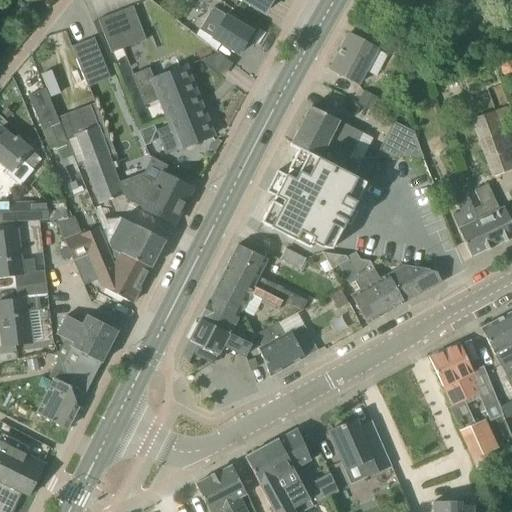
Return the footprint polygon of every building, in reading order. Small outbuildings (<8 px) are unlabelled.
[(240,0),(263,14),(272,0),(240,0)] [(146,40),(133,7),(98,20),(111,54),(146,40)] [(226,16),(214,9),(213,8),(199,30),(212,38),(212,39),(239,55),(253,32),(226,16)] [(377,48),(349,34),(329,71),(357,85),(377,48)] [(72,47),(83,77),(106,68),(94,38),(72,47)] [(160,100),(193,86),(185,67),(154,80),(149,69),(132,76),(145,106),(160,100)] [(168,120),(201,107),(193,86),(160,100),(168,120)] [(57,118),(45,89),(28,96),(42,130),(49,127),(57,145),(57,147),(65,166),(75,162),(66,141),(67,141),(66,139),(57,118)] [(364,90),(358,103),(372,110),(378,97),(364,90)] [(109,157),(116,155),(96,103),(90,106),(99,127),(88,131),(77,135),(66,139),(67,141),(66,141),(75,162),(77,166),(78,168),(84,165),(98,204),(123,194),(109,157)] [(88,131),(99,127),(90,106),(79,110),(88,131)] [(201,107),(168,120),(170,126),(156,132),(165,156),(213,137),(201,107)] [(362,133),(312,108),(310,107),(290,145),(299,150),(322,162),(348,160),(362,133)] [(77,135),(88,131),(79,110),(68,114),(77,135)] [(494,111),(471,120),(492,177),(511,169),(511,160),(510,155),(494,111)] [(66,139),(77,135),(68,114),(57,118),(66,139)] [(0,128),(0,162),(11,172),(21,160),(33,170),(41,160),(29,150),(30,150),(15,138),(14,139),(0,128)] [(375,159),(423,156),(421,152),(386,135),(375,158),(375,159)] [(299,150),(261,224),(310,249),(313,244),(320,248),(332,250),(365,184),(353,178),(361,164),(360,160),(348,160),(322,162),(299,150)] [(144,210),(173,224),(191,189),(162,174),(156,185),(143,178),(122,187),(127,200),(144,209),(144,210)] [(511,238),(511,225),(504,208),(499,211),(487,185),(474,191),(481,206),(474,210),(492,248),(511,238)] [(474,210),(473,210),(464,190),(453,195),(462,215),(454,219),(459,229),(458,230),(471,258),(492,248),(474,210)] [(0,205),(0,221),(47,220),(46,204),(0,205)] [(99,220),(101,226),(111,248),(122,254),(151,268),(164,241),(133,225),(134,222),(125,218),(124,220),(121,219),(99,220)] [(101,226),(65,242),(73,261),(89,254),(104,289),(132,304),(151,268),(122,254),(111,248),(101,226)] [(0,232),(0,277),(14,276),(16,288),(46,284),(45,271),(35,272),(34,259),(22,261),(18,230),(0,232)] [(299,270),(310,250),(289,242),(280,261),(299,270)] [(283,302),(302,311),(306,301),(258,277),(267,260),(237,245),(225,269),(254,283),(252,286),(283,302)] [(374,270),(368,273),(356,251),(346,257),(348,261),(358,280),(364,277),(386,314),(442,283),(436,273),(403,267),(402,267),(380,280),(374,270)] [(351,296),(366,325),(386,314),(364,277),(358,280),(348,261),(341,265),(336,255),(323,253),(332,271),(340,266),(350,284),(354,282),(360,292),(351,296)] [(254,283),(225,269),(212,296),(241,311),(250,293),(262,299),(260,303),(277,311),(283,302),(252,286),(254,283)] [(17,300),(0,302),(0,334),(2,348),(32,343),(28,312),(40,311),(39,298),(48,297),(46,284),(16,288),(17,300)] [(212,296),(201,317),(251,344),(248,338),(253,336),(241,311),(212,296)] [(511,312),(480,329),(499,366),(511,359),(511,312)] [(77,409),(78,408),(117,332),(87,316),(82,326),(65,316),(55,334),(73,343),(70,349),(63,345),(58,354),(59,357),(59,358),(77,409)] [(251,344),(201,317),(189,341),(197,345),(193,352),(195,355),(214,364),(223,344),(246,355),(251,344)] [(259,348),(270,378),(305,359),(304,358),(314,353),(315,353),(316,352),(302,326),(290,333),(290,332),(285,334),(279,322),(256,335),(262,346),(259,348)] [(470,375),(473,373),(459,345),(429,359),(452,407),(479,394),(470,375)] [(67,430),(77,409),(59,358),(49,378),(54,380),(36,414),(67,430)] [(328,432),(336,450),(346,472),(358,466),(363,478),(391,466),(371,421),(358,427),(355,420),(328,432)] [(476,425),(462,431),(474,456),(487,449),(476,425)] [(278,441),(309,500),(313,507),(337,493),(329,474),(313,483),(303,464),(310,460),(297,430),(278,441)] [(309,500),(278,441),(278,440),(259,450),(282,495),(284,494),(293,511),(303,511),(313,507),(309,500)] [(25,455),(17,451),(0,442),(0,482),(22,493),(22,494),(29,497),(45,465),(26,455),(25,454),(25,455)] [(293,511),(284,494),(282,495),(259,450),(245,458),(273,511),(293,511)] [(195,484),(195,485),(209,511),(243,511),(242,510),(244,509),(239,498),(246,494),(231,466),(195,484)] [(0,511),(12,511),(22,494),(22,493),(0,482),(0,511)] [(472,511),(473,506),(460,507),(460,502),(433,502),(432,511),(472,511)]
